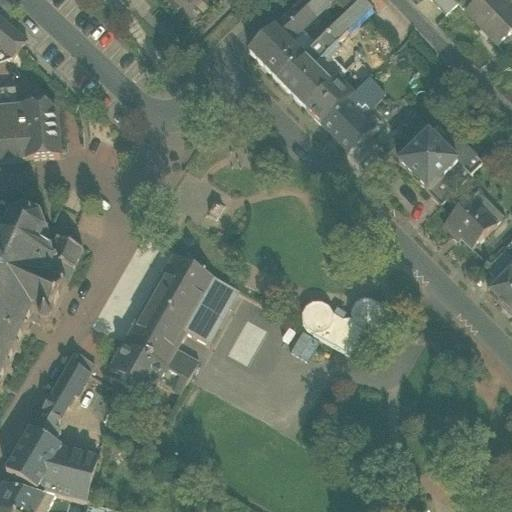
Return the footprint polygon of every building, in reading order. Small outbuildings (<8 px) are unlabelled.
[(249,56),(278,85),(304,60),(288,45),(328,6),(322,0),(307,0),(275,32),(249,56)] [(331,0),(348,17),(362,3),(365,0),(331,0)] [(426,0),(446,21),(467,0),(466,0),(426,0)] [(484,0),(466,18),(497,51),(511,36),(511,16),(496,0),(484,0)] [(372,13),(362,3),(348,17),(327,38),(336,48),(372,13)] [(370,24),(387,41),(401,26),(384,10),(370,24)] [(7,27),(1,34),(20,53),(27,44),(7,27)] [(13,62),(20,53),(1,34),(0,35),(0,50),(1,52),(13,62)] [(327,38),(304,60),(332,89),(338,83),(339,84),(341,82),(328,69),(342,54),(336,48),(327,38)] [(1,52),(0,53),(0,66),(13,62),(1,52)] [(306,114),(332,89),(304,60),(278,85),(306,114)] [(354,99),(339,84),(338,83),(332,89),(306,114),(323,130),(354,99)] [(365,110),(369,114),(385,98),(370,83),(354,99),(365,110)] [(0,134),(27,132),(26,112),(24,112),(16,112),(15,106),(14,106),(13,93),(3,94),(3,93),(0,94),(0,93),(0,134)] [(365,110),(354,99),(323,130),(349,157),(373,133),(353,114),(358,109),(362,113),(365,110)] [(23,110),(24,112),(26,112),(27,132),(29,162),(28,162),(28,163),(60,160),(56,116),(46,108),(23,110)] [(399,168),(441,210),(507,144),(484,120),(459,145),(451,144),(441,133),(434,133),(399,168)] [(29,162),(27,132),(0,134),(0,164),(28,162),(29,162)] [(462,244),(473,254),(496,230),(470,204),(444,230),(460,246),(462,244)] [(0,395),(3,397),(4,394),(0,392),(7,376),(12,378),(13,374),(9,372),(16,356),(20,358),(22,355),(18,353),(25,337),(29,339),(31,335),(26,333),(30,324),(41,329),(42,332),(46,334),(51,333),(53,328),(51,323),(64,294),(69,293),(67,289),(66,290),(74,273),(75,274),(76,272),(75,271),(82,256),(83,256),(84,254),(83,253),(83,252),(81,251),(80,252),(60,243),(61,242),(58,240),(58,242),(51,238),(51,237),(46,237),(41,226),(45,223),(43,220),(39,223),(28,219),(28,214),(24,214),(24,218),(13,223),(10,219),(7,222),(10,225),(5,236),(0,233),(0,395)] [(486,273),(496,283),(511,267),(511,261),(505,255),(486,273)] [(238,296),(216,284),(173,260),(124,348),(167,372),(177,354),(186,338),(208,350),(238,296)] [(511,273),(489,297),(508,316),(511,312),(511,273)] [(352,325),(343,326),(329,349),(339,354),(356,364),(371,336),(378,331),(382,324),(382,316),(378,309),(371,305),(363,305),(355,309),(351,316),(352,325)] [(313,340),(329,349),(343,326),(333,320),(333,319),(329,312),(321,309),(313,309),(306,313),(303,320),(303,328),(307,335),(314,339),(313,340)] [(159,387),(181,399),(189,385),(167,372),(124,348),(110,374),(122,381),(129,385),(152,398),(159,387)] [(167,372),(189,385),(199,366),(177,354),(167,372)] [(91,378),(95,370),(80,359),(78,361),(75,359),(71,366),(91,378)] [(50,402),(68,411),(75,400),(78,401),(91,378),(71,366),(62,381),(50,402)] [(105,377),(119,385),(122,381),(110,374),(107,372),(105,377)] [(127,389),(129,385),(122,381),(119,385),(127,389)] [(50,402),(43,414),(61,424),(68,411),(50,402)] [(56,433),(61,424),(43,414),(31,434),(55,448),(61,436),(56,433)] [(62,452),(55,448),(31,434),(7,477),(38,495),(41,489),(62,452)] [(41,489),(47,497),(55,499),(75,504),(86,507),(87,507),(99,462),(62,452),(41,489)] [(5,489),(0,498),(0,511),(37,511),(42,504),(44,499),(5,489)] [(46,497),(44,499),(42,504),(51,507),(55,499),(47,497),(46,497)]
